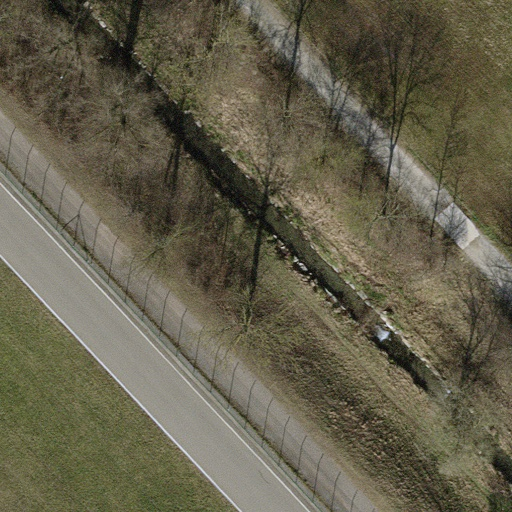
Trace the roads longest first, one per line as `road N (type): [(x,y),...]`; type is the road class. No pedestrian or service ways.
road 1 (track): [(0,139),(349,511)]
road 2 (track): [(511,266),(254,0)]
